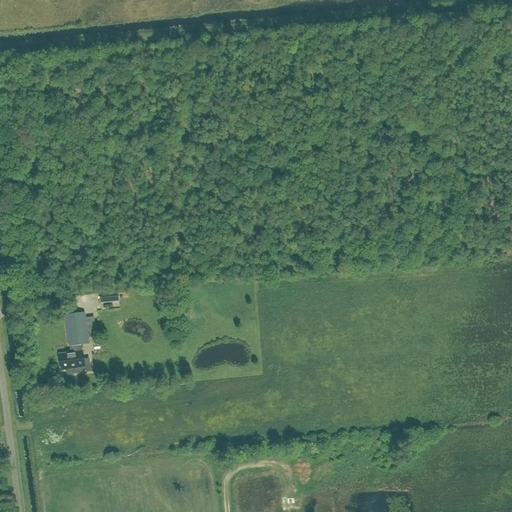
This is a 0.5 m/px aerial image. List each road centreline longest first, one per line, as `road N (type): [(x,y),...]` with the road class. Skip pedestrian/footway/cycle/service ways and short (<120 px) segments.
road 1 (track): [(511,3),(0,55)]
road 2 (unclassified): [(20,511),(0,357)]
